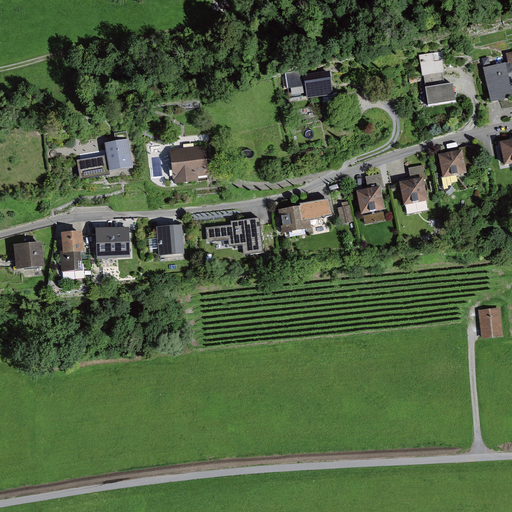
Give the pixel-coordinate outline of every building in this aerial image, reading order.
[(440,53),(421,56),(426,87),(445,84),(444,81),(440,53)] [(504,63),(484,68),(491,101),(495,100),(511,97),(507,73),(504,64),(504,63)] [(302,73),(286,75),(290,99),(306,96),(307,98),(334,94),(330,72),(302,77),(302,73)] [(445,84),(426,87),(429,106),(456,102),(453,83),(445,84)] [(133,167),(127,132),(115,134),(116,143),(106,144),(108,156),(78,161),(81,179),(111,174),(110,171),(133,167)] [(511,139),(500,142),(505,165),(511,163),(511,139)] [(465,146),(467,162),(480,160),(477,144),(465,146)] [(204,145),(171,149),(174,179),(207,176),(204,145)] [(462,150),(439,154),(443,177),(467,173),(462,150)] [(424,165),(408,169),(410,174),(411,179),(399,182),(405,206),(427,201),(423,180),(427,179),(424,165)] [(368,189),(356,191),(361,214),(385,209),(381,188),(384,188),(381,174),(366,177),(368,189)] [(300,206),(279,210),(283,231),(310,226),(309,219),(333,215),(330,198),(318,200),(300,203),(300,206)] [(355,221),(351,205),(338,208),(342,224),(355,221)] [(231,225),(206,228),(208,242),(229,240),(230,246),(243,244),(244,254),(262,252),(259,218),(253,219),(231,221),(231,225)] [(181,226),(158,228),(161,259),(184,257),(181,226)] [(128,228),(96,229),(98,258),(129,257),(128,228)] [(82,231),(62,232),(63,252),(61,253),(62,272),(82,271),(80,253),(83,252),(82,231)] [(42,242),(14,245),(16,261),(17,269),(45,265),(42,242)] [(493,319),(472,321),(475,349),(496,346),(493,319)]
